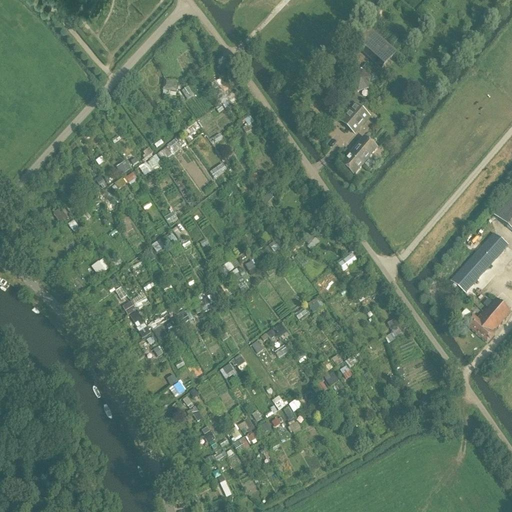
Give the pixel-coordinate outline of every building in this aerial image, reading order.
[(357,43),(380,63),(392,50),(369,30),(357,43)] [(362,72),(352,75),(350,86),(358,93),(368,90),(370,79),(362,72)] [(223,100),(230,111),(245,96),(233,85),(228,90),(231,93),(223,100)] [(175,87),(162,86),(162,98),(175,99),(175,87)] [(339,122),(354,135),(369,118),(354,105),(339,122)] [(363,138),(340,165),(354,176),(377,149),(363,138)] [(148,149),(142,153),(143,156),(141,157),(143,160),(152,154),(148,149)] [(123,162),(115,168),(120,176),(128,170),(123,162)] [(94,180),(98,186),(103,183),(99,177),(94,180)] [(122,181),(114,186),(118,191),(125,186),(122,181)] [(511,190),(491,216),(511,233),(511,190)] [(273,198),(267,194),(262,200),(267,204),(273,198)] [(50,211),(35,220),(46,238),(61,229),(50,211)] [(493,235),(450,283),(464,295),(507,247),(493,235)] [(315,242),(310,237),(305,243),(310,248),(315,242)] [(351,255),(336,266),(342,274),(357,263),(351,255)] [(495,299),(476,320),(471,316),(463,324),(486,344),(494,336),(492,334),(510,312),(495,299)] [(320,304),(317,300),(307,307),(313,316),(321,309),(318,306),(320,304)] [(128,316),(135,312),(130,303),(122,308),(128,316)] [(187,312),(176,318),(181,327),(192,321),(187,312)] [(136,313),(129,317),(137,329),(143,325),(136,313)] [(397,327),(394,322),(387,326),(391,331),(397,327)] [(280,325),(273,330),(280,339),(286,334),(280,325)] [(150,335),(146,329),(138,335),(142,341),(150,335)] [(272,331),(265,336),(270,342),(276,337),(272,331)] [(263,351),(256,343),(251,347),(257,356),(263,351)] [(162,355),(157,349),(153,352),(158,359),(162,355)] [(241,359),(232,366),(234,368),(236,367),(238,369),(245,364),(241,359)] [(346,368),(340,372),(346,382),(352,378),(346,368)] [(194,390),(189,394),(192,399),(198,395),(194,390)] [(191,405),(187,398),(182,402),(187,408),(191,405)] [(280,411),(288,423),(299,416),(292,404),(280,411)] [(202,421),(197,413),(192,417),(196,424),(202,421)] [(277,420),(271,424),(274,430),(280,426),(277,420)] [(270,432),(266,425),(259,429),(263,436),(270,432)] [(210,434),(202,438),(207,446),(214,441),(210,434)] [(250,445),(256,441),(253,435),(247,439),(250,445)]
